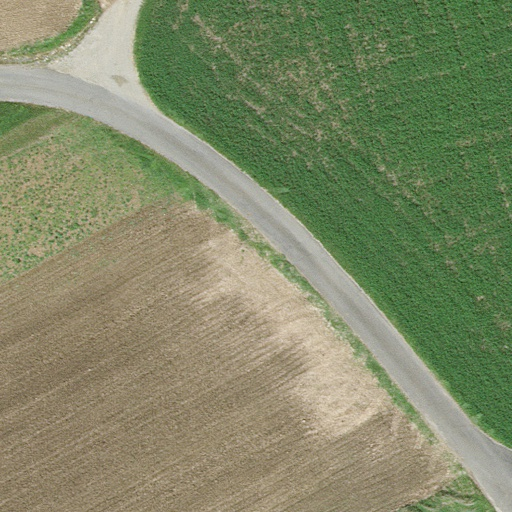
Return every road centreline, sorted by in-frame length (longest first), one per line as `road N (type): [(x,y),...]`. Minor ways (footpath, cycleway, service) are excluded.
road 1 (track): [(511,496),(274,225),(138,126),(49,83),(0,83)]
road 2 (track): [(138,126),(165,0)]
